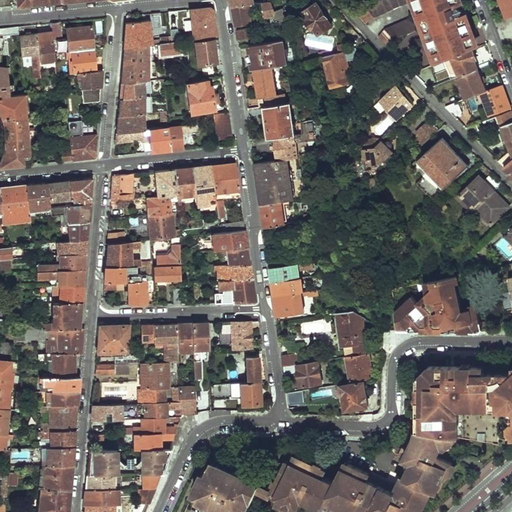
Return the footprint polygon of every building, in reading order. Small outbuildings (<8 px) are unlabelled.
[(408,2),(407,0),(380,0),(355,11),(366,23),(408,2)] [(416,0),(439,62),(453,57),(473,49),(477,47),(469,26),(466,27),(462,15),(465,9),(458,6),(455,0),(416,0)] [(500,29),(511,23),(511,0),(500,0),(507,18),(497,22),(500,29)] [(232,6),(236,27),(253,24),(252,14),(258,12),(257,9),(264,8),(267,22),(273,22),(273,26),(280,25),(275,12),(271,2),(264,3),(256,4),(232,6)] [(315,26),(320,34),(332,26),(317,4),(306,12),(310,19),(308,21),(312,28),(315,26)] [(217,37),(213,12),(209,8),(190,10),(193,40),(217,37)] [(418,27),(413,15),(384,28),(379,36),(388,46),(393,39),(418,27)] [(124,49),(174,43),(173,36),(163,37),(161,38),(160,40),(152,41),(151,31),(150,22),(126,25),(124,49)] [(50,34),(51,41),(61,40),(59,24),(49,25),(50,34)] [(18,27),(1,29),(3,36),(18,35),(18,27)] [(70,53),(93,50),(91,27),(66,30),(68,49),(65,50),(65,54),(70,53)] [(162,29),(151,31),(152,41),(160,40),(161,38),(163,37),(162,29)] [(237,31),(238,40),(255,37),(253,29),(237,31)] [(50,34),(36,35),(38,63),(53,62),(53,55),(51,41),(50,34)] [(19,36),(21,57),(25,57),(26,64),(38,63),(36,35),(19,36)] [(290,38),(282,39),(287,64),(294,63),(290,38)] [(282,39),(259,44),(262,60),(258,61),(260,69),(270,67),(287,64),(282,39)] [(219,48),(217,40),(195,43),(198,65),(216,62),(214,49),(219,48)] [(159,80),(163,80),(162,76),(149,77),(150,49),(159,47),(159,50),(164,49),(165,55),(175,53),(181,52),(179,42),(174,43),(124,49),(121,84),(144,82),(149,81),(159,80)] [(259,44),(250,46),(254,70),(260,69),(258,61),(262,60),(259,44)] [(347,53),(345,45),(338,46),(340,55),(344,55),(347,53)] [(340,55),(324,58),(325,68),(319,69),(321,79),(327,78),(329,86),(349,82),(346,61),(358,59),(356,49),(347,53),(344,55),(340,55)] [(460,76),(478,69),(475,60),(477,59),(473,49),(453,57),(453,59),(442,66),(446,76),(452,75),(459,73),(460,76)] [(93,50),(70,53),(72,75),(76,75),(94,72),(93,50)] [(254,70),(251,70),(256,100),(276,96),(270,67),(260,69),(254,70)] [(482,93),(486,91),(478,69),(460,76),(458,77),(466,99),(482,93)] [(0,99),(9,98),(8,94),(7,87),(6,70),(3,70),(0,70),(0,99)] [(94,72),(76,75),(77,91),(82,90),(100,88),(102,71),(94,72)] [(120,101),(145,98),(145,93),(144,82),(121,84),(120,101)] [(208,82),(187,85),(191,113),(215,109),(212,86),(209,86),(208,82)] [(489,115),(491,119),(499,116),(511,111),(502,85),(486,91),(482,93),(489,115)] [(355,87),(356,95),(364,93),(362,86),(355,87)] [(381,101),(398,120),(414,107),(396,86),(381,101)] [(100,88),(82,90),(83,103),(99,102),(100,88)] [(26,119),(29,119),(28,115),(25,115),(24,100),(36,99),(36,95),(30,96),(25,96),(9,98),(0,99),(0,114),(1,116),(3,122),(26,119)] [(119,118),(146,115),(145,98),(120,101),(119,118)] [(445,107),(449,111),(459,108),(457,102),(445,107)] [(290,104),(266,107),(270,138),(277,138),(294,135),(290,104)] [(511,112),(511,111),(499,116),(511,151),(508,152),(498,161),(504,167),(511,159),(511,112)] [(168,112),(158,113),(158,119),(162,119),(163,129),(170,128),(169,117),(168,112)] [(229,112),(214,113),(218,140),(233,138),(229,112)] [(117,134),(147,131),(146,115),(119,118),(118,126),(117,134)] [(481,123),(491,119),(489,115),(480,119),(481,123)] [(3,151),(29,147),(26,119),(3,122),(4,125),(5,133),(4,142),(3,151)] [(288,159),(298,158),(296,144),(316,141),(315,133),(310,134),(308,122),(302,122),(303,134),(294,135),(277,138),(280,160),(288,159)] [(466,129),(472,135),(484,130),(481,123),(466,129)] [(173,150),(185,149),(183,132),(199,130),(198,124),(170,128),(173,150)] [(420,148),(437,133),(429,124),(427,124),(418,132),(418,135),(420,137),(418,140),(417,143),(416,144),(420,148)] [(117,134),(116,144),(151,138),(152,152),(173,150),(170,128),(163,129),(147,131),(117,134)] [(93,129),(68,132),(69,139),(96,135),(97,129),(93,129)] [(95,158),(96,135),(69,139),(69,143),(71,161),(95,158)] [(439,182),(445,189),(468,168),(441,140),(412,167),(417,173),(419,172),(420,172),(422,173),(424,174),(427,178),(436,171),(443,179),(439,182)] [(381,142),(371,141),(372,149),(381,142)] [(372,149),(360,150),(363,172),(374,171),(392,154),(381,142),(372,149)] [(69,143),(64,143),(65,152),(62,152),(63,162),(71,161),(69,143)] [(0,169),(25,166),(25,156),(30,155),(29,147),(3,151),(2,154),(0,158),(0,169)] [(280,160),(255,162),(261,205),(294,200),(288,159),(280,160)] [(217,208),(218,218),(225,217),(223,201),(241,199),(236,160),(211,163),(217,208)] [(211,163),(192,164),(195,196),(196,205),(203,205),(203,208),(209,208),(217,208),(211,163)] [(177,193),(178,204),(182,204),(181,197),(195,196),(192,164),(174,166),(174,167),(177,193)] [(174,167),(154,168),(156,195),(170,194),(177,193),(174,167)] [(111,202),(134,200),(136,174),(113,176),(112,189),(111,202)] [(503,186),(493,175),(485,183),(480,178),(460,197),(475,213),(477,211),(493,226),(510,209),(495,193),(503,186)] [(92,179),(70,181),(69,200),(68,206),(90,204),(91,189),(92,179)] [(368,189),(378,187),(377,180),(367,181),(368,189)] [(47,184),(48,203),(69,200),(70,181),(47,184)] [(26,186),(27,211),(48,209),(48,203),(47,184),(26,186)] [(1,223),(2,225),(27,222),(27,217),(27,211),(26,186),(0,188),(0,203),(1,215),(1,223)] [(356,200),(361,199),(374,197),(372,192),(355,194),(356,200)] [(156,195),(145,195),(147,214),(172,212),(170,194),(156,195)] [(339,203),(342,223),(364,219),(361,199),(356,200),(339,203)] [(294,200),(261,205),(265,229),(287,225),(285,206),(295,205),(294,200)] [(48,209),(49,217),(52,217),(52,215),(65,213),(66,224),(89,222),(90,213),(90,204),(68,206),(48,209)] [(182,236),(181,229),(176,229),(174,212),(172,212),(147,214),(148,217),(149,240),(171,237),(179,236),(182,236)] [(245,222),(244,220),(227,222),(228,233),(246,230),(245,222)] [(66,224),(67,243),(87,241),(88,232),(89,222),(66,224)] [(228,233),(213,235),(214,240),(222,239),(223,250),(226,249),(228,249),(227,244),(248,242),(246,230),(228,233)] [(107,242),(132,239),(132,235),(127,235),(127,231),(107,232),(107,242)] [(179,236),(171,237),(171,249),(167,253),(156,253),(156,263),(153,263),(153,265),(153,274),(153,275),(153,279),(181,279),(179,236)] [(153,263),(153,260),(141,260),(141,257),(133,257),(132,248),(141,247),(140,239),(132,239),(107,242),(105,254),(105,264),(125,264),(125,265),(147,265),(153,265),(153,263)] [(67,243),(54,244),(53,251),(58,257),(86,255),(87,248),(87,241),(67,243)] [(11,261),(13,260),(12,248),(3,249),(0,249),(0,256),(1,262),(11,261)] [(248,248),(228,249),(226,249),(227,256),(213,257),(214,263),(225,262),(225,266),(251,265),(248,248)] [(86,255),(58,257),(60,272),(85,271),(86,263),(86,255)] [(480,263),(473,255),(463,265),(469,272),(474,271),(472,270),(480,263)] [(318,275),(322,274),(320,260),(270,268),(272,283),(302,277),(318,275)] [(3,276),(12,275),(11,261),(1,262),(1,270),(3,276)] [(485,268),(480,263),(472,270),(474,271),(485,268)] [(148,275),(148,274),(147,274),(140,274),(140,272),(126,272),(125,265),(125,264),(105,264),(103,264),(103,273),(102,279),(104,279),(124,279),(127,279),(148,279),(153,279),(153,275),(148,275)] [(36,274),(56,272),(56,265),(48,265),(48,268),(40,269),(40,271),(36,271),(36,274)] [(251,265),(225,266),(215,267),(216,271),(219,271),(220,281),(253,279),(251,265)] [(36,274),(32,274),(33,280),(35,281),(35,282),(37,282),(37,281),(58,280),(59,288),(62,289),(84,288),(84,280),(85,271),(60,272),(56,272),(36,274)] [(427,277),(428,281),(454,275),(455,275),(455,272),(427,277)] [(428,281),(394,288),(396,328),(406,327),(406,330),(443,330),(446,327),(453,325),(456,330),(478,331),(480,328),(477,310),(461,313),(454,275),(428,281)] [(300,292),(304,292),(302,277),(272,283),(274,297),(300,292)] [(104,279),(104,290),(124,290),(124,279),(104,279)] [(127,304),(148,303),(148,279),(127,279),(127,304)] [(253,279),(220,281),(220,292),(224,292),(232,292),(235,292),(236,302),(255,301),(253,279)] [(84,288),(62,289),(62,305),(82,305),(83,297),(84,288)] [(511,304),(511,293),(511,290),(503,292),(507,306),(511,304)] [(274,297),(277,317),(304,313),(300,292),(274,297)] [(62,305),(53,306),(54,324),(35,326),(35,328),(26,329),(26,332),(81,329),(81,317),(82,305),(62,305)] [(354,311),(339,313),(344,346),(347,346),(349,357),(369,354),(374,353),(373,344),(366,344),(363,320),(358,321),(357,313),(354,311)] [(256,321),(221,322),(222,336),(230,336),(231,346),(250,347),(249,327),(257,326),(256,321)] [(193,352),(194,375),(201,374),(201,365),(198,365),(198,361),(201,360),(201,350),(208,349),(207,323),(191,324),(193,352)] [(177,324),(147,325),(148,337),(155,337),(156,344),(168,343),(169,363),(178,363),(178,353),(177,324)] [(191,324),(177,324),(178,353),(193,352),(191,324)] [(98,341),(97,354),(128,352),(128,326),(100,327),(98,341)] [(26,332),(16,333),(17,344),(50,342),(50,338),(56,338),(57,355),(76,354),(83,354),(84,342),(85,329),(81,329),(26,332)] [(12,358),(11,346),(3,345),(2,356),(12,358)] [(284,367),(300,365),(299,355),(306,353),(305,345),(289,347),(290,356),(283,357),(284,367)] [(46,356),(39,357),(39,360),(44,360),(45,361),(53,361),(52,379),(76,378),(76,354),(57,355),(49,356),(46,356)] [(349,357),(348,357),(352,380),(372,377),(369,354),(349,357)] [(248,382),(260,382),(258,359),(246,359),(248,382)] [(12,362),(0,360),(0,406),(9,408),(10,398),(11,395),(9,394),(10,386),(7,386),(8,382),(12,383),(13,371),(11,370),(12,362)] [(284,367),(285,376),(299,374),(301,386),(324,383),(320,362),(300,365),(284,367)] [(166,363),(140,364),(141,391),(143,390),(144,404),(165,404),(165,390),(167,389),(166,363)] [(96,370),(96,374),(110,374),(111,365),(96,365),(96,370)] [(366,480),(369,474),(345,462),(335,483),(322,477),(325,471),(307,461),(311,453),(303,449),(299,458),(295,455),(291,464),(290,466),(297,469),(294,475),(287,472),(275,495),(284,500),(283,503),(297,510),(302,501),(306,503),(311,505),(313,501),(323,506),(333,510),(336,504),(344,508),(343,510),(347,511),(413,511),(415,509),(416,510),(417,503),(424,506),(432,490),(434,491),(439,482),(441,477),(444,478),(447,472),(452,463),(436,456),(431,453),(434,449),(438,451),(442,444),(443,445),(451,438),(452,437),(457,437),(457,414),(453,414),(453,407),(453,401),(461,401),(473,401),(473,408),(482,408),(482,404),(511,405),(511,406),(511,420),(511,421),(509,423),(509,429),(511,432),(511,366),(472,366),(472,375),(465,375),(465,371),(458,371),(458,366),(428,366),(416,378),(416,421),(423,421),(423,430),(416,430),(416,432),(409,448),(404,459),(412,462),(399,489),(396,495),(366,480)] [(458,366),(458,371),(465,371),(465,375),(472,375),(472,366),(458,366)] [(52,379),(39,380),(39,383),(42,383),(43,387),(51,387),(51,393),(80,392),(80,385),(81,378),(76,378),(52,379)] [(363,381),(342,384),(346,409),(354,407),(356,409),(359,409),(361,409),(362,408),(365,405),(367,406),(363,381)] [(209,385),(210,401),(226,400),(226,389),(241,388),(243,405),(262,404),(260,382),(248,382),(209,385)] [(194,388),(179,389),(179,404),(181,403),(182,415),(196,413),(194,388)] [(288,392),(289,402),(303,399),(301,390),(288,392)] [(51,393),(38,393),(38,398),(51,398),(51,400),(47,401),(48,404),(53,404),(53,406),(78,407),(79,400),(80,392),(51,393)] [(165,404),(144,404),(144,407),(145,419),(165,418),(168,418),(168,411),(176,411),(175,416),(182,415),(181,403),(179,404),(167,404),(165,404)] [(137,404),(93,406),(92,412),(92,418),(121,416),(121,412),(128,412),(129,419),(137,419),(137,404)] [(0,432),(8,434),(10,408),(9,408),(0,406),(0,432)] [(78,407),(53,406),(41,406),(41,412),(48,413),(48,412),(50,412),(49,425),(47,425),(47,423),(40,424),(40,431),(76,431),(77,419),(78,407)] [(165,418),(145,419),(142,419),(142,428),(124,429),(123,434),(140,434),(175,434),(177,428),(165,428),(165,418)] [(40,431),(37,432),(37,435),(40,435),(41,448),(75,447),(75,439),(76,431),(40,431)] [(90,443),(104,443),(104,434),(91,435),(90,443)] [(141,450),(162,449),(162,440),(173,440),(175,434),(140,434),(140,450),(141,450)] [(399,456),(404,459),(409,448),(404,446),(399,456)] [(75,447),(41,448),(42,463),(41,465),(46,465),(48,465),(73,465),(74,456),(75,447)] [(6,449),(4,449),(3,464),(10,465),(12,449),(6,449)] [(162,449),(141,450),(141,476),(162,476),(161,463),(166,463),(166,449),(162,449)] [(117,450),(89,450),(88,463),(87,476),(116,476),(117,476),(117,450)] [(243,511),(247,504),(250,505),(256,492),(260,484),(261,483),(249,477),(250,474),(213,457),(206,471),(202,469),(192,492),(199,495),(197,499),(223,511),(222,511),(243,511)] [(456,465),(452,463),(447,472),(452,474),(456,465)] [(3,464),(2,464),(1,469),(4,470),(3,476),(1,476),(0,479),(1,479),(8,480),(9,473),(9,466),(10,465),(3,464)] [(48,465),(46,465),(45,484),(40,484),(39,490),(42,490),(71,492),(72,485),(73,472),(73,465),(48,465)] [(290,466),(287,472),(294,475),(297,469),(290,466)] [(8,480),(7,485),(14,486),(16,474),(9,473),(8,480)] [(399,489),(369,474),(366,480),(396,495),(399,489)] [(114,491),(115,491),(116,476),(87,476),(86,483),(86,490),(114,491)] [(8,480),(1,479),(1,487),(3,488),(2,496),(0,496),(0,504),(5,505),(7,485),(8,480)] [(260,484),(256,492),(270,498),(273,493),(270,492),(271,489),(260,484)] [(71,492),(42,490),(40,510),(32,510),(32,511),(69,511),(70,504),(71,492)] [(111,506),(113,506),(114,491),(86,490),(85,498),(85,506),(111,506)] [(156,490),(140,491),(140,506),(150,506),(156,490)] [(302,501),(297,510),(302,511),(306,503),(302,501)]
